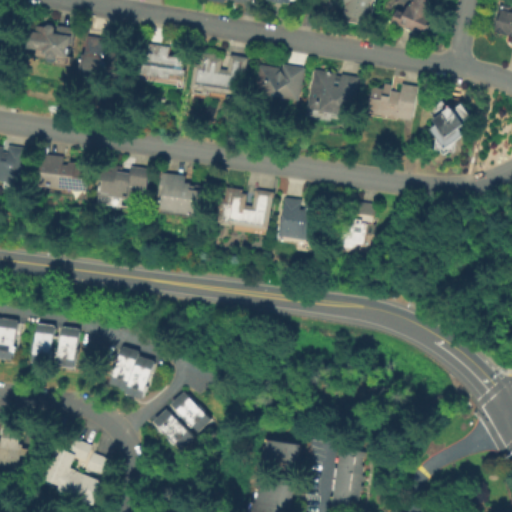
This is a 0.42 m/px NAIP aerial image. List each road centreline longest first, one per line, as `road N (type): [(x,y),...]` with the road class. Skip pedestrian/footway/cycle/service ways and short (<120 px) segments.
road 1 (residential): [(0,125),(445,191),(511,171)]
road 2 (residential): [(511,84),(65,0)]
road 3 (secondary): [(0,258),(341,304),(435,338)]
road 4 (residential): [(0,311),(100,330),(182,364),(183,386),(120,432)]
road 5 (residential): [(0,393),(77,404),(107,418),(135,470),(124,511)]
road 6 (residential): [(395,511),(419,470),(501,408)]
